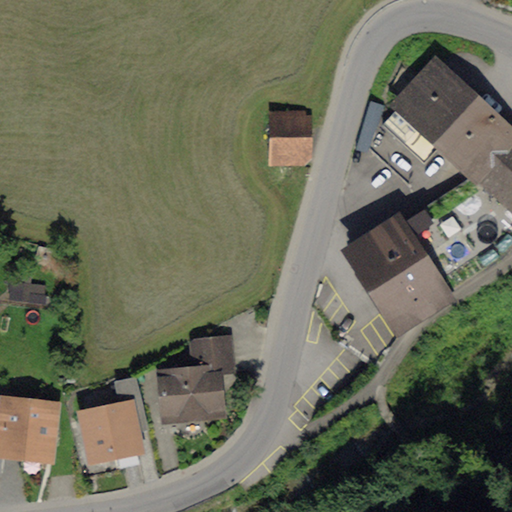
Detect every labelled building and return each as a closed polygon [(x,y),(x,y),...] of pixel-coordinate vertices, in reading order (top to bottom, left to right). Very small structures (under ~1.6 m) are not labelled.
[(437,66),(400,106),(438,142),(476,102),(437,66)] [(511,135),(476,102),(438,142),(475,176),(511,137),(511,135)] [(277,117),(277,161),(304,161),(304,118),(277,117)] [(511,137),(475,176),(511,210),(511,137)] [(408,219),(455,291),(502,260),(511,248),(511,210),(475,176),(408,219)] [(408,219),(354,254),(400,325),(455,291),(408,219)] [(164,377),(168,417),(218,412),(214,372),(164,377)] [(138,401),(137,381),(114,382),(115,403),(138,401)] [(8,405),(4,450),(46,455),(51,409),(8,405)] [(93,457),(137,448),(128,408),(84,417),(93,457)]
